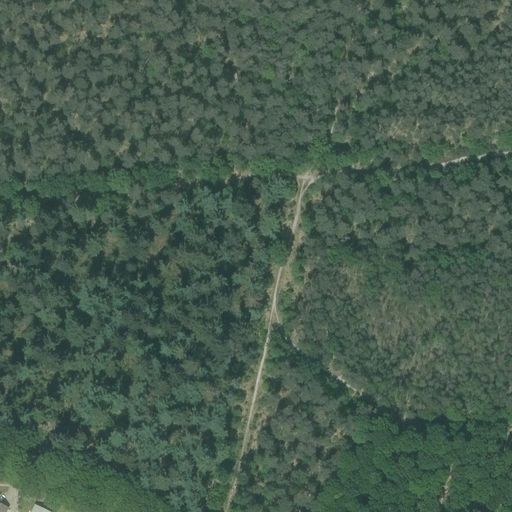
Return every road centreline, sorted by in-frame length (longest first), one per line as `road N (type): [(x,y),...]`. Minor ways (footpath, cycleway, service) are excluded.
road 1 (track): [(264,314),(398,411),(511,421)]
road 2 (track): [(263,168),(0,187)]
road 3 (track): [(511,150),(299,166)]
road 4 (track): [(264,314),(220,511)]
road 5 (track): [(299,166),(264,314)]
road 6 (track): [(117,511),(0,452)]
